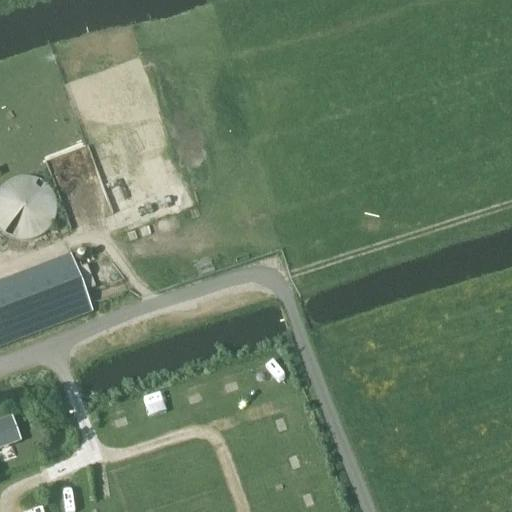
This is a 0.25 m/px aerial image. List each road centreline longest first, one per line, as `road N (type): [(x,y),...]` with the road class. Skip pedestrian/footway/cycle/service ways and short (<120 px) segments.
road 1 (track): [(243,511),(227,453),(201,433),(107,457),(91,445),(69,380),(37,356)]
road 2 (track): [(511,207),(269,286)]
road 3 (track): [(269,286),(287,300),(369,511)]
road 4 (track): [(157,307),(91,238),(0,275)]
road 5 (track): [(157,307),(0,371)]
